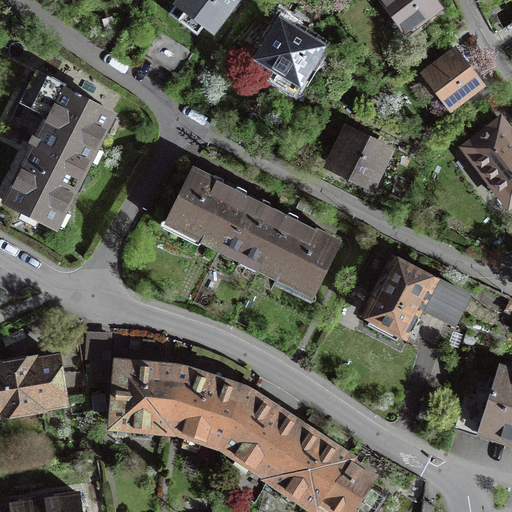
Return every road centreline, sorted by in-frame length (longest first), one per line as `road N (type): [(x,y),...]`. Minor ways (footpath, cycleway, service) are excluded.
road 1 (residential): [(469,511),(466,493),(266,365),(189,330),(87,299)]
road 2 (residential): [(511,267),(464,264),(187,114)]
road 3 (residential): [(87,299),(187,114)]
road 4 (residential): [(187,114),(15,0)]
